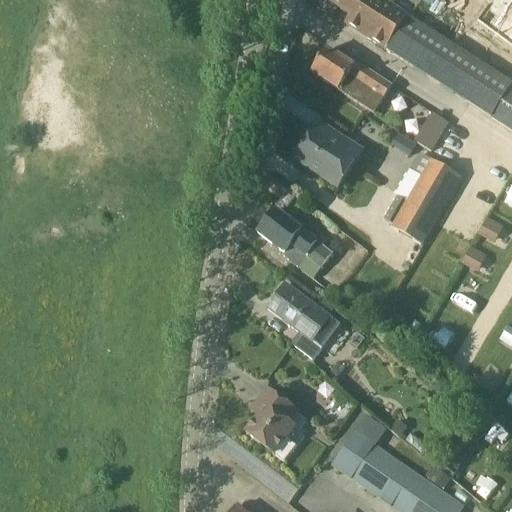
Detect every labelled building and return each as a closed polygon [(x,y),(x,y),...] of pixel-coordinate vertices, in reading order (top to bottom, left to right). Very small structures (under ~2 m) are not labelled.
[(511,86),(380,0),(325,0),(352,18),(346,26),(491,121),(493,118),(511,130),(511,86)] [(511,49),(511,14),(495,38),(511,49)] [(393,89),(360,68),(343,57),(341,60),(327,51),(312,74),(375,116),(393,89)] [(429,149),(447,121),(435,113),(417,142),(429,149)] [(332,134),(329,139),(315,129),(294,161),(339,191),(363,154),(332,134)] [(423,248),(441,217),(462,181),(420,156),(411,171),(420,178),(391,229),(423,248)] [(501,183),(507,169),(493,163),(487,177),(501,183)] [(290,191),(280,205),(288,211),(299,197),(290,191)] [(332,255),(291,224),(275,212),(257,235),(283,254),(282,256),(298,268),(305,258),(321,270),(332,255)] [(488,219),(478,235),(493,244),(503,228),(488,219)] [(470,248),(461,264),(477,273),(487,257),(470,248)] [(467,312),(479,292),(462,282),(450,303),(467,312)] [(268,311),(282,321),(299,334),(291,345),(313,362),(330,339),(319,330),(329,317),(318,309),(317,310),(286,287),(268,311)] [(429,340),(446,348),(455,328),(439,320),(429,340)] [(296,413),(284,403),(268,391),(255,407),(263,413),(246,435),(284,465),(298,447),(287,438),(297,425),(291,420),(296,413)] [(462,511),(463,511),(373,449),(386,431),(367,417),(334,466),(352,479),(399,511),(462,511)] [(404,442),(407,438),(403,435),(408,429),(398,421),(390,431),(404,442)] [(429,465),(430,463),(433,460),(427,455),(423,459),(429,465)] [(436,472),(430,481),(429,483),(443,492),(450,481),(436,472)] [(490,504),(501,488),(484,477),(474,493),(490,504)]
